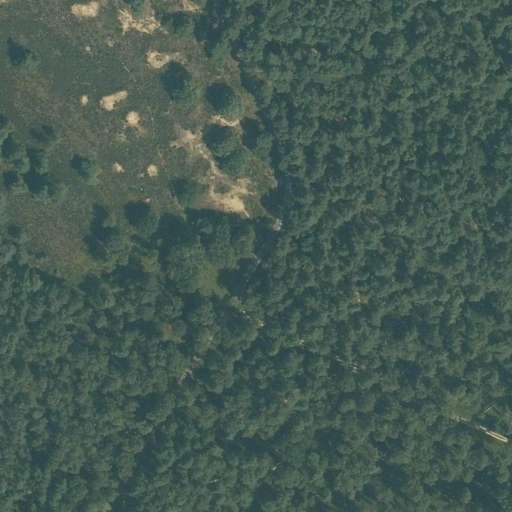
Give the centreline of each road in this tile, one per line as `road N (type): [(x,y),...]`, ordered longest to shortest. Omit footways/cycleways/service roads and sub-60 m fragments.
road 1 (track): [(104,511),(284,208),(283,155),(215,0)]
road 2 (unknown): [(247,511),(279,460),(316,441),(358,353),(273,0)]
